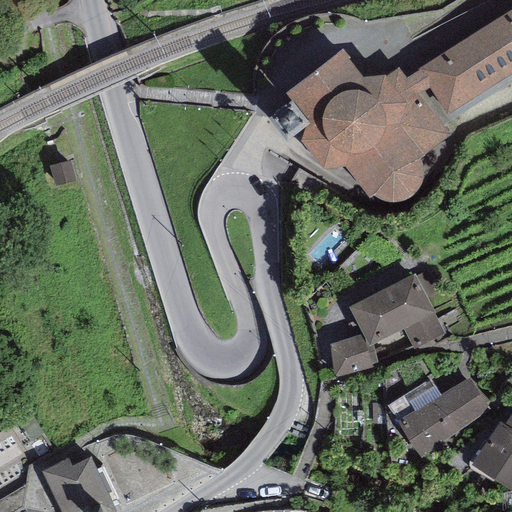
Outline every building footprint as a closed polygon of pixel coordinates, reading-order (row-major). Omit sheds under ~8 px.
[(289,94),(270,110),(287,136),(306,120),(303,133),(310,147),(323,156),(345,158),(374,193),(393,200),(410,193),(421,176),(419,157),(449,136),(422,95),(430,90),(448,117),(511,75),(511,5),(405,76),(398,66),(386,73),(384,70),(361,72),(342,47),(285,89),(289,94)] [(69,159),(51,165),(57,183),(75,177),(69,159)] [(414,271),(349,302),(364,332),(368,341),(373,339),(403,324),(415,348),(445,333),(414,271)] [(364,332),(330,342),(333,377),(377,365),(373,339),(368,341),(364,332)] [(463,372),(397,405),(422,455),(488,422),(463,372)] [(511,404),(474,470),(511,492),(511,404)] [(111,511),(116,510),(91,454),(71,463),(68,457),(42,468),(61,511),(111,511)]
